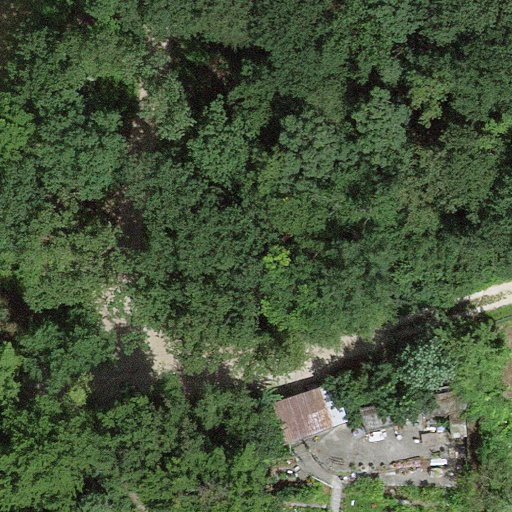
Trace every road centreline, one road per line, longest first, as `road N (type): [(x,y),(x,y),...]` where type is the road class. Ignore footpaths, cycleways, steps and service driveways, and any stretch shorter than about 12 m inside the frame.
road 1 (track): [(0,393),(55,401),(203,377),(511,286)]
road 2 (track): [(161,0),(126,223),(117,394)]
